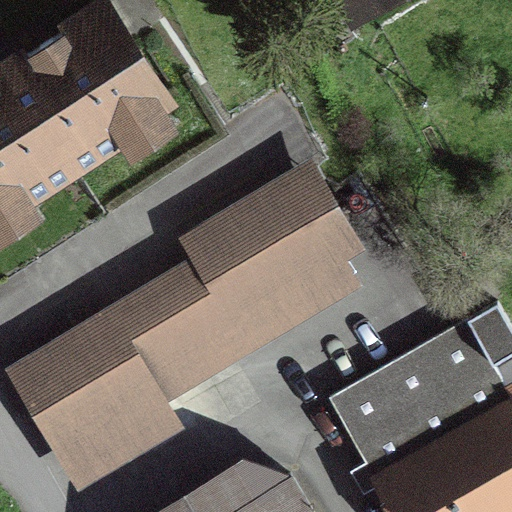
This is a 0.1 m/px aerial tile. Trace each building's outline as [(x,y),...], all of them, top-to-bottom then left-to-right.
[(366,0),(342,0),(349,11),(366,0)] [(0,271),(186,158),(99,16),(0,76),(0,271)] [(353,256),(301,169),(169,246),(182,267),(236,358),(350,290),(336,266),(353,256)] [(182,267),(100,316),(154,406),(236,358),(182,267)] [(372,493),(384,487),(398,511),(511,511),(511,384),(497,359),(511,350),(511,323),(501,305),(340,398),(377,463),(360,473),(372,493)] [(154,406),(100,316),(0,374),(0,386),(63,492),(168,430),(154,406)] [(292,511),(274,480),(243,498),(225,466),(145,511),(292,511)]
